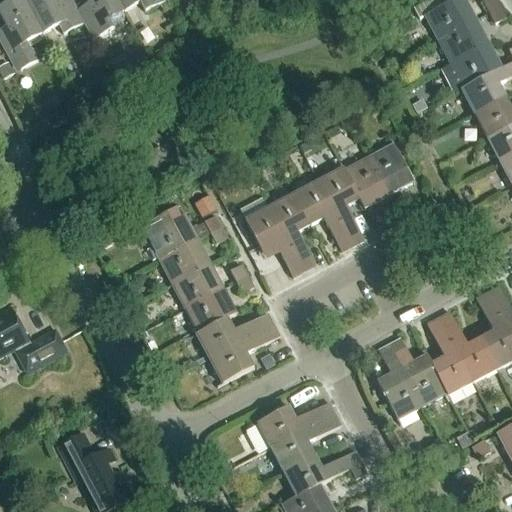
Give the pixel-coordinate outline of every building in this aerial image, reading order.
[(26,46),(41,38),(20,0),(15,0),(0,8),(0,22),(4,30),(0,31),(0,46),(15,75),(35,64),(26,46)] [(53,0),(20,0),(41,38),(58,29),(62,37),(83,26),(76,12),(69,0),(58,0),(55,2),(53,0)] [(82,0),(86,7),(76,12),(83,26),(92,43),(112,32),(107,24),(124,15),(115,0),(82,0)] [(164,0),(115,0),(124,15),(139,7),(143,15),(160,7),(166,3),(164,0)] [(426,18),(439,42),(477,21),(465,0),(455,0),(445,5),(441,0),(436,0),(414,12),(419,22),(426,18)] [(489,0),(483,4),(489,15),(500,9),(495,0),(489,0)] [(166,3),(160,7),(164,14),(170,11),(166,3)] [(506,21),(500,9),(489,15),(495,27),(506,21)] [(439,42),(452,66),(490,45),(477,21),(439,42)] [(453,97),(463,91),(503,70),(490,45),(452,66),(440,72),(453,97)] [(511,79),(511,64),(503,70),(463,91),(476,115),(506,99),(499,86),(511,79)] [(13,78),(7,66),(0,69),(0,79),(2,84),(13,78)] [(511,128),(511,110),(506,99),(476,115),(489,140),(511,128)] [(102,102),(81,114),(87,125),(108,114),(102,102)] [(422,103),(413,108),(417,116),(426,111),(422,103)] [(511,128),(489,140),(502,164),(511,159),(511,128)] [(369,159),(389,198),(414,184),(394,146),(369,159)] [(364,211),(389,198),(369,159),(343,172),(358,200),(364,211)] [(511,159),(502,164),(511,182),(511,159)] [(342,171),(318,184),(351,248),(364,241),(346,207),(358,200),(343,172),(342,171)] [(351,248),(318,184),(293,196),(309,226),(323,219),(341,253),(351,248)] [(297,233),(309,226),(293,196),(269,209),(303,273),(315,267),(297,233)] [(216,213),(209,200),(196,207),(203,220),(216,213)] [(396,210),(401,221),(412,216),(406,204),(396,210)] [(303,273),(269,209),(245,222),(267,264),(280,257),(291,279),(303,273)] [(389,228),(401,221),(396,210),(384,216),(389,228)] [(145,236),(158,261),(197,241),(184,216),(145,236)] [(204,222),(210,234),(221,228),(215,217),(204,222)] [(210,234),(216,246),(227,240),(221,228),(210,234)] [(158,261),(171,285),(210,265),(197,241),(158,261)] [(171,285),(184,310),(223,290),(210,265),(171,285)] [(230,272),(236,283),(247,278),(241,266),(230,272)] [(253,289),(247,278),(236,283),(242,295),(253,289)] [(511,309),(499,285),(487,292),(511,339),(511,309)] [(223,290),(184,310),(196,334),(227,318),(235,314),(223,290)] [(498,371),(511,363),(511,339),(487,292),(477,297),(494,333),(482,340),(498,371)] [(11,308),(0,313),(0,357),(17,349),(25,364),(22,365),(28,375),(68,354),(54,329),(29,343),(11,308)] [(450,311),(438,318),(473,384),(498,371),(482,340),(481,339),(467,346),(450,311)] [(195,335),(208,360),(273,327),(267,315),(234,332),(227,318),(196,334),(195,335)] [(448,398),(473,384),(438,318),(428,323),(444,358),(432,365),(431,366),(446,395),(448,398)] [(279,338),(273,327),(208,360),(220,384),(252,367),(246,355),(279,338)] [(396,354),(403,350),(398,340),(390,343),(396,354)] [(398,420),(424,407),(403,368),(396,354),(390,343),(378,350),(391,374),(378,382),(398,420)] [(403,368),(424,407),(446,395),(431,366),(432,365),(428,356),(403,368)] [(256,423),(270,449),(335,415),(328,403),(296,420),(289,406),(256,423)] [(270,449),(282,473),(315,456),(308,443),(341,427),(335,415),(270,449)] [(511,427),(498,435),(511,460),(511,459),(511,427)] [(467,434),(455,440),(461,450),(472,444),(467,434)] [(109,511),(135,499),(122,474),(114,478),(108,468),(116,464),(109,451),(96,458),(84,435),(58,449),(75,482),(78,480),(94,511),(109,511)] [(425,448),(429,455),(442,448),(438,441),(425,448)] [(478,460),(491,454),(485,442),(472,449),(478,460)] [(360,463),(354,452),(322,469),(315,456),(282,473),(296,498),(319,486),(319,485),(349,469),(360,463)] [(224,460),(213,465),(219,476),(230,470),(224,460)] [(366,475),(360,463),(349,469),(355,481),(366,475)] [(281,505),(284,511),(327,511),(332,510),(319,486),(296,498),(281,505)]
